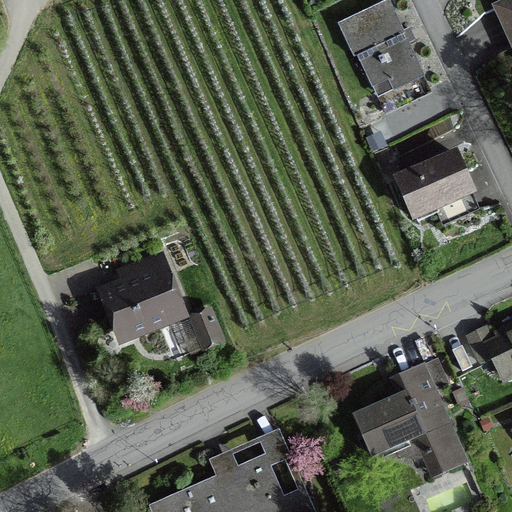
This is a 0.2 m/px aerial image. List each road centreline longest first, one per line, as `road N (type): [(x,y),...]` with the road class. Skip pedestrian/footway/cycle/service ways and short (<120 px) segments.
road 1 (residential): [(110,457),(511,268)]
road 2 (residential): [(0,198),(110,457)]
road 3 (residential): [(425,0),(511,184)]
